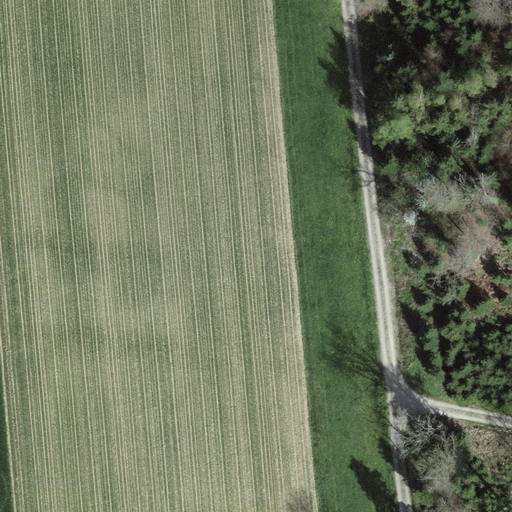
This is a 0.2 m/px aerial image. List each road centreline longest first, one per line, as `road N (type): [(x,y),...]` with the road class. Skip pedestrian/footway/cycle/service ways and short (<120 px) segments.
road 1 (track): [(312,0),(368,511)]
road 2 (track): [(355,403),(511,425)]
